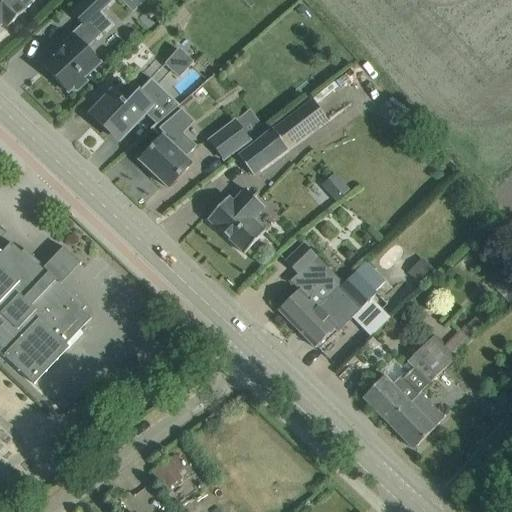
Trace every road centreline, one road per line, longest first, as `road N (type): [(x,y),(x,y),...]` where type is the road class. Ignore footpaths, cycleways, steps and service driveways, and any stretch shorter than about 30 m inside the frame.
road 1 (tertiary): [(257,354),(0,107)]
road 2 (unclassified): [(53,511),(257,354)]
road 3 (tertiary): [(424,511),(257,354)]
